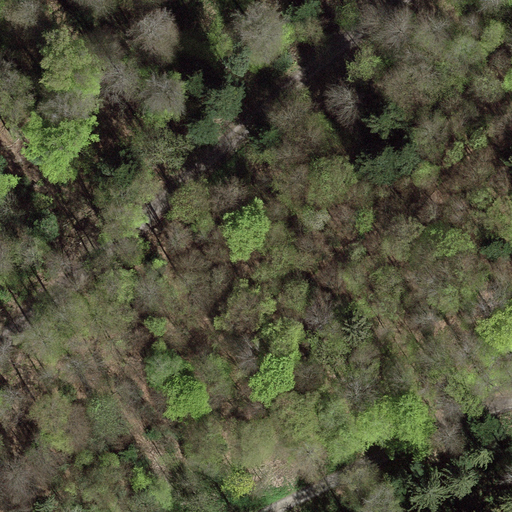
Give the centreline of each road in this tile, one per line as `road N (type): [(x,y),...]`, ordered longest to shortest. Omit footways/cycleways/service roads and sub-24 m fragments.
road 1 (track): [(0,344),(322,55),(395,0)]
road 2 (track): [(267,511),(385,450),(511,402)]
